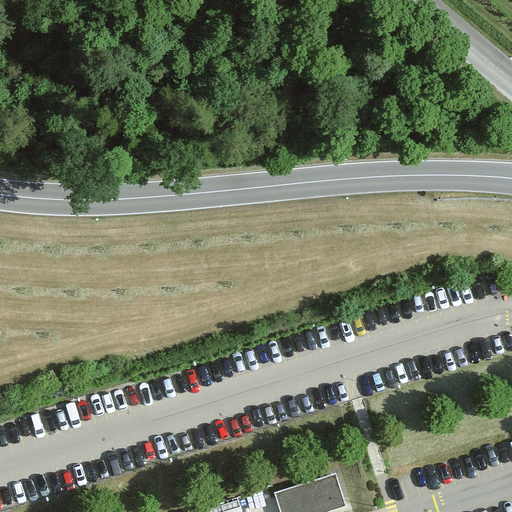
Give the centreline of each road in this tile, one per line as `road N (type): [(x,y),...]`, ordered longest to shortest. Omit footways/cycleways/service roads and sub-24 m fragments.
road 1 (secondary): [(511,178),(339,179),(133,198),(0,194)]
road 2 (tertiary): [(415,0),(511,80)]
